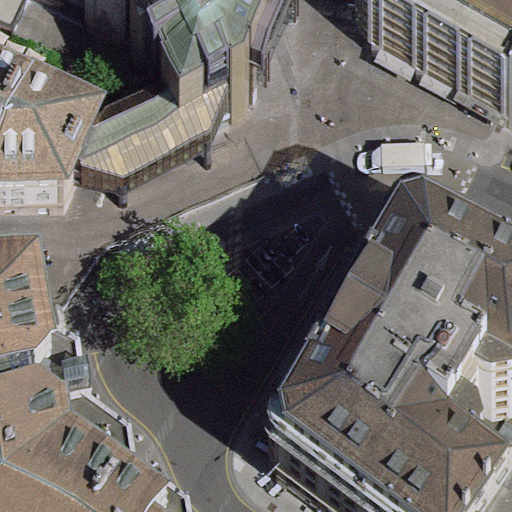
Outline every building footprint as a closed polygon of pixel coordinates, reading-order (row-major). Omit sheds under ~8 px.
[(39,0),(93,25),(91,39),(133,59),(166,117),(129,136),(99,142),(75,197),(126,211),(158,195),(212,170),(234,130),(286,106),(310,61),(312,0),(39,0)] [(486,116),(510,129),(511,125),(511,0),(363,0),(359,39),(369,54),(486,116)] [(0,216),(67,217),(75,197),(99,142),(0,92),(0,216)] [(316,511),(511,511),(511,494),(508,499),(484,483),(486,477),(477,470),(501,430),(511,435),(511,288),(504,284),(424,244),(399,251),(338,350),(277,457),(274,481),(299,500),(316,511)] [(0,426),(36,420),(52,400),(46,363),(36,303),(0,302),(0,426)] [(64,376),(46,363),(52,400),(36,420),(39,432),(42,447),(62,462),(72,461),(77,489),(109,511),(149,511),(137,504),(132,471),(90,441),(93,434),(69,438),(68,427),(65,416),(89,411),(83,408),(81,389),(64,376)] [(89,411),(65,416),(68,427),(69,438),(93,434),(91,424),(89,411)] [(39,432),(36,420),(0,426),(0,454),(42,447),(39,432)] [(511,435),(501,430),(477,470),(486,477),(484,483),(508,499),(511,494),(511,435)] [(42,447),(0,454),(0,511),(109,511),(77,489),(72,461),(62,462),(42,447)]
